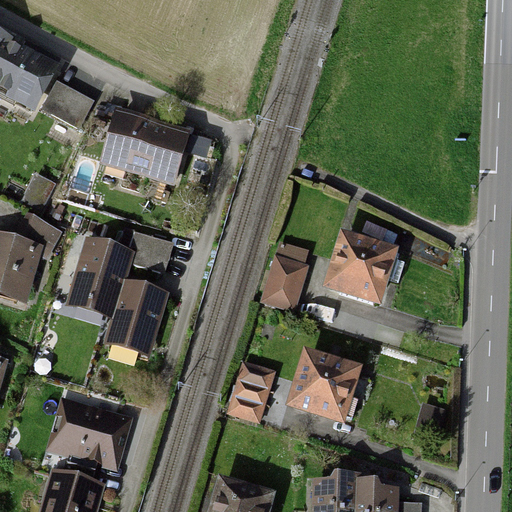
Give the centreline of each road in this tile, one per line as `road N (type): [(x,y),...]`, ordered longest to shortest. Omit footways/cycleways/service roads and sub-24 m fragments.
road 1 (residential): [(126,511),(236,137),(0,21)]
road 2 (primary): [(483,511),(502,0)]
